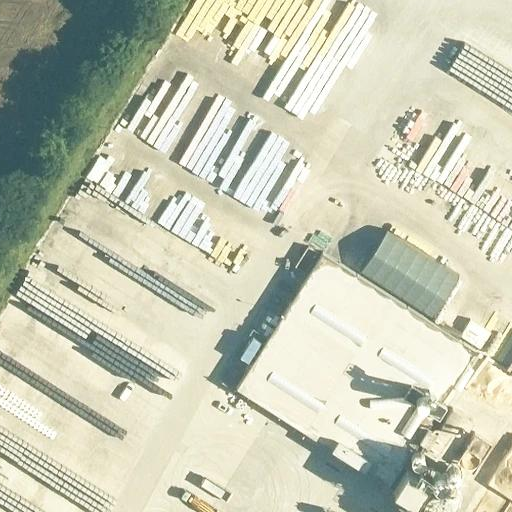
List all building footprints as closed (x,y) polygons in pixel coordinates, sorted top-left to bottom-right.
[(219,41),(271,66),(298,10),(278,1),(268,22),(252,14),(257,5),(246,0),(223,0),(218,13),(229,19),(219,41)] [(377,0),(376,1),(390,10),(395,0),(377,0)] [(356,39),(366,24),(352,15),(342,30),(356,39)] [(324,36),(307,25),(275,78),(295,90),(306,71),(321,80),(336,54),(319,44),(324,36)] [(206,71),(184,58),(146,123),(176,140),(211,79),(204,75),(206,71)] [(227,109),(215,102),(185,150),(220,173),(263,106),(238,90),(227,109)] [(241,178),(284,202),(317,142),(302,134),(293,149),(282,143),(292,124),(276,115),(241,178)] [(480,148),(489,152),(494,137),(485,133),(480,148)] [(411,150),(401,174),(413,179),(424,156),(411,150)] [(328,244),(343,253),(363,217),(348,208),(328,244)] [(370,277),(403,293),(421,257),(388,241),(370,277)] [(403,466),(476,353),(323,254),(236,390),(419,507),(415,511),(446,511),(455,499),(403,466)] [(498,348),(492,327),(472,332),(477,353),(498,348)] [(61,364),(10,329),(0,343),(0,351),(48,384),(61,364)] [(449,410),(418,460),(440,473),(471,423),(449,410)] [(238,449),(261,460),(273,437),(234,417),(229,428),(245,436),(238,449)] [(472,433),(457,457),(471,465),(486,442),(472,433)] [(485,462),(468,480),(475,487),(493,469),(485,462)]
